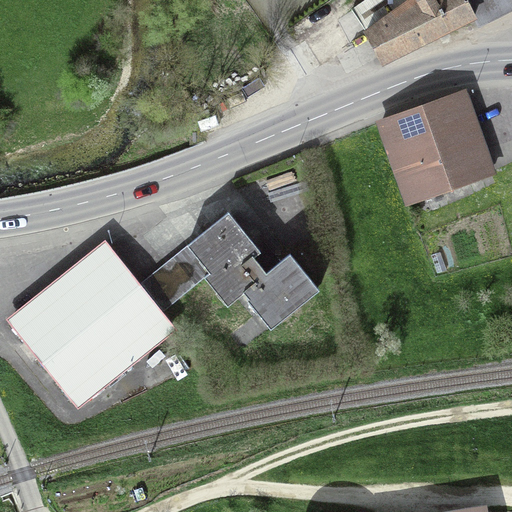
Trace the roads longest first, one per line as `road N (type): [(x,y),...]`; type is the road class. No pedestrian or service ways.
road 1 (primary): [(511,61),(390,87),(199,165),(97,200),(0,221)]
road 2 (track): [(163,511),(373,431),(511,413)]
